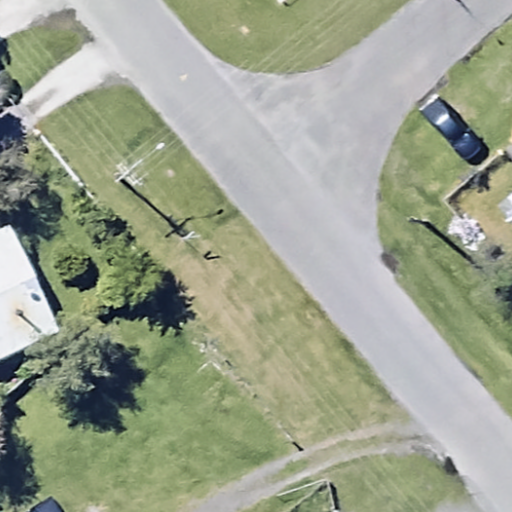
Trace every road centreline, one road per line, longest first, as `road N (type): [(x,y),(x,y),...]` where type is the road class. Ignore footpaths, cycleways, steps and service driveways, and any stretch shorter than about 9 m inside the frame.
road 1 (residential): [(511,480),(256,177)]
road 2 (residential): [(256,177),(475,0)]
road 3 (residential): [(256,177),(111,0)]
